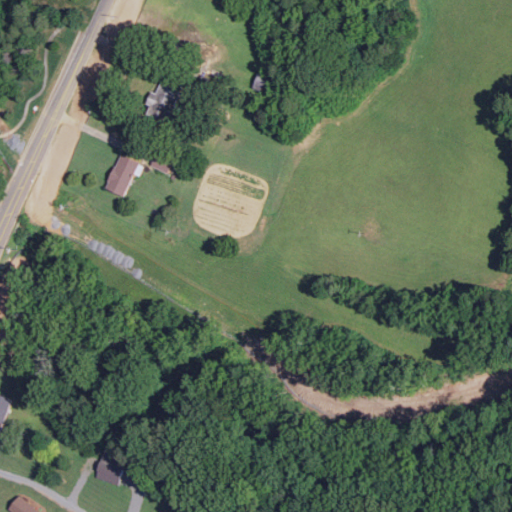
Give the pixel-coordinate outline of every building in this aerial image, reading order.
[(255,87),(270,93),(277,74),(262,69),(255,87)] [(182,83),(163,80),(161,93),(152,91),(148,117),(175,122),(182,83)] [(107,186),(125,195),(142,162),(123,153),(107,186)] [(154,165),(169,171),(174,159),(158,153),(154,165)] [(0,435),(1,436),(14,398),(0,393),(0,435)] [(130,453),(108,447),(99,478),(121,484),(130,453)] [(42,511),(22,496),(11,509),(14,511),(42,511)]
